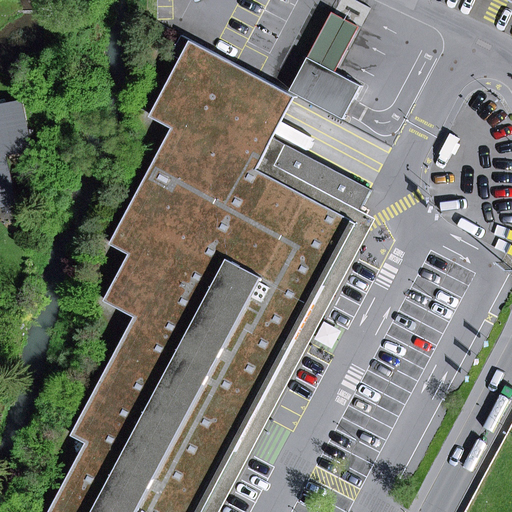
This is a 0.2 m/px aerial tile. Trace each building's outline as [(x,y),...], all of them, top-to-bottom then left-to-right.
[(310,58),(338,73),(350,50),(362,27),(334,13),(322,36),(310,58)] [(245,122),(267,81),(183,36),(173,55),(183,60),(153,117),(175,129),(113,245),(132,255),(107,302),(138,318),(75,436),(89,444),(52,511),(207,511),(252,429),(308,325),(361,224),(356,222),(362,211),(373,190),(277,139),(245,122)] [(299,80),(292,92),(346,120),(352,108),(363,87),(338,73),(310,58),(299,80)] [(245,122),(277,139),(287,119),(298,97),(267,81),(245,122)] [(0,202),(15,199),(6,155),(3,140),(29,135),(22,104),(0,108),(0,202)] [(6,155),(32,150),(29,135),(3,140),(6,155)] [(15,199),(0,202),(0,208),(17,205),(15,199)] [(222,511),(259,444),(378,220),(377,219),(362,211),(356,222),(361,224),(308,325),(252,429),(207,511),(222,511)]
